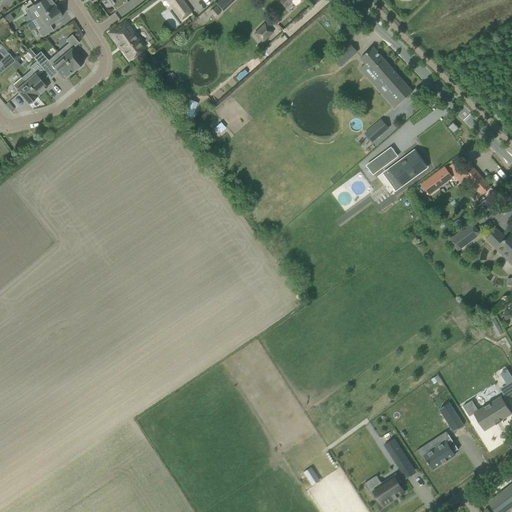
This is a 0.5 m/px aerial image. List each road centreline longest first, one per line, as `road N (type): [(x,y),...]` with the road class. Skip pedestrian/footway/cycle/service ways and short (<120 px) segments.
road 1 (tertiary): [(511,162),(350,0)]
road 2 (residential): [(68,0),(101,50),(103,68),(51,113),(5,124),(0,117)]
